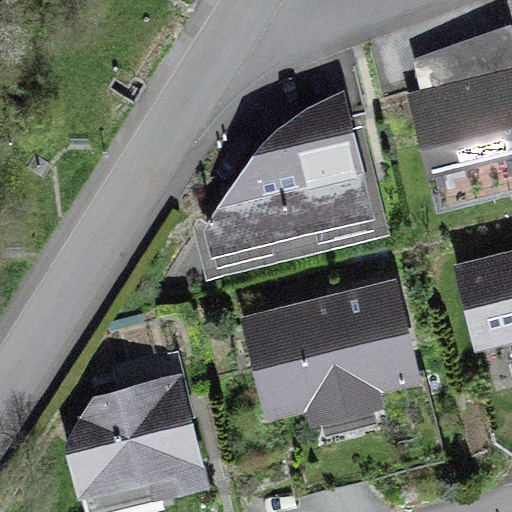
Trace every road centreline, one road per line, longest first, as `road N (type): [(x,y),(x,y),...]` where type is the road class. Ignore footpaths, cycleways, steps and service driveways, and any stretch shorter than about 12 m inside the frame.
road 1 (residential): [(0,420),(235,42)]
road 2 (residential): [(235,42),(359,0)]
